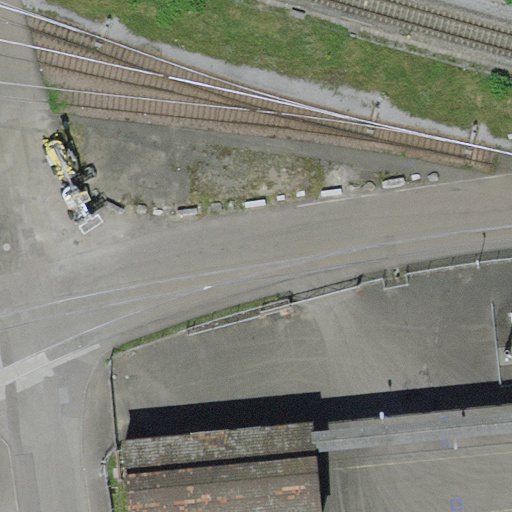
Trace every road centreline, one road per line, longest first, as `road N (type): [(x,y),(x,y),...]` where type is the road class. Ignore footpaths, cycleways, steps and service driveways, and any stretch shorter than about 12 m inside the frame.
road 1 (unclassified): [(30,331),(266,245),(511,198)]
road 2 (unknown): [(30,331),(35,181),(0,24)]
road 3 (unclassified): [(54,511),(30,331)]
